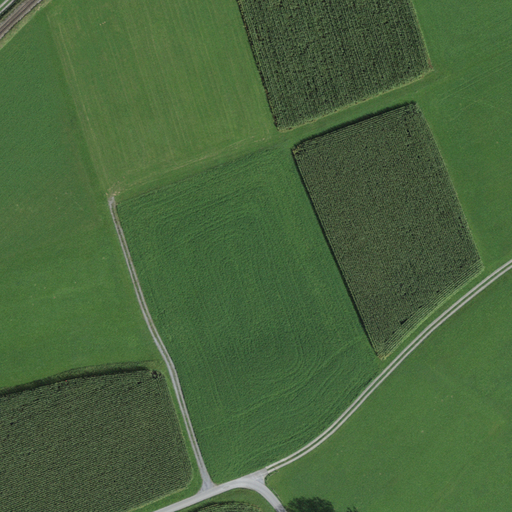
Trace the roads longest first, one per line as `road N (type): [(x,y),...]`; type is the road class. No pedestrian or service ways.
road 1 (track): [(249,482),(326,435),(388,369),(511,263)]
road 2 (track): [(110,199),(211,493)]
road 3 (residential): [(164,511),(249,482),(281,511)]
